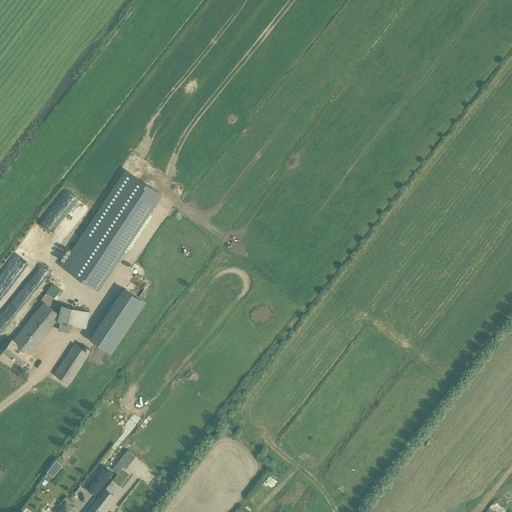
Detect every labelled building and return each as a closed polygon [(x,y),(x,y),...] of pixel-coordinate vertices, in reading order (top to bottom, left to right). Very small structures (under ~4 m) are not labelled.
[(127,171),(63,266),(97,289),(161,193),(127,171)] [(66,192),(61,198),(63,199),(59,204),(66,210),(74,199),(66,192)] [(135,278),(129,288),(137,293),(140,288),(138,287),(141,282),(135,278)] [(47,290),(57,298),(63,292),(52,283),(47,290)] [(123,286),(91,339),(114,352),(146,300),(123,286)] [(13,340),(12,339),(3,351),(22,366),(23,365),(25,367),(27,363),(25,362),(31,354),(30,354),(58,320),(57,321),(60,322),(58,330),(69,333),(71,325),(86,329),(90,312),(61,304),(59,314),(43,302),(13,340)] [(74,343),(54,374),(69,384),(89,353),(74,343)] [(118,461),(113,468),(118,472),(124,465),(118,461)] [(104,465),(86,488),(95,495),(114,472),(104,465)] [(105,488),(86,511),(100,511),(114,495),(105,488)]
